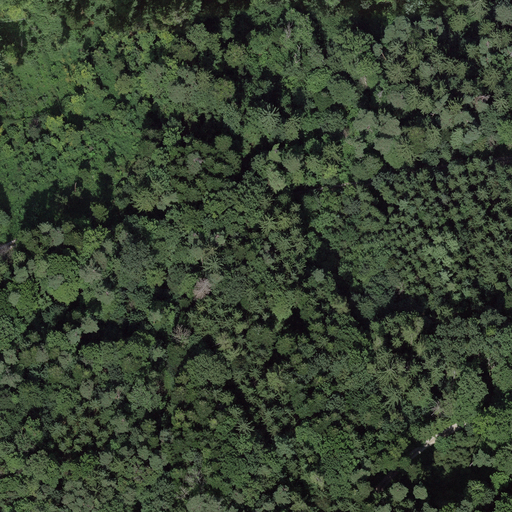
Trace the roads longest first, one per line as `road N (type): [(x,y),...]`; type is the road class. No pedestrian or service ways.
road 1 (track): [(511,167),(89,235),(0,273)]
road 2 (track): [(376,511),(511,378)]
